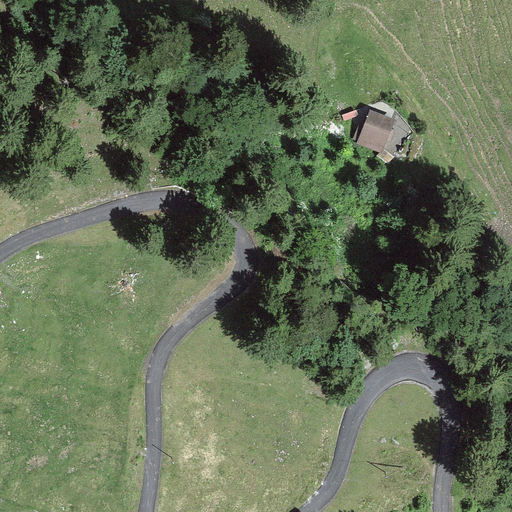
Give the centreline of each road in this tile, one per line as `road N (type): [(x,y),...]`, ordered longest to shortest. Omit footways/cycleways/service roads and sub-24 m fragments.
road 1 (unclassified): [(147,511),(151,387),(171,340),(232,274),(243,247),(222,214),(189,200),(119,205),(0,256)]
road 2 (unclassified): [(447,511),(452,394),(437,370),(411,363),(382,376),(360,401),(337,479),(305,511)]
